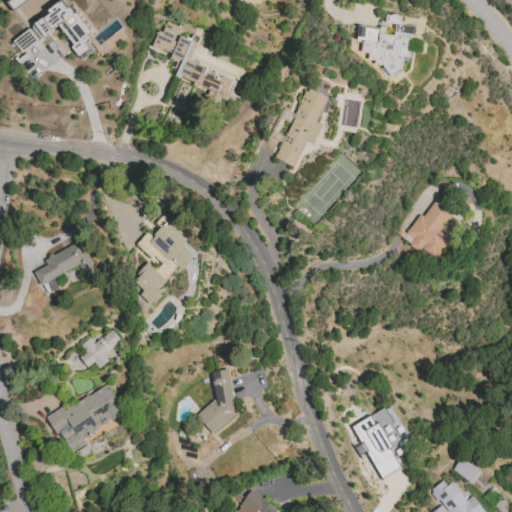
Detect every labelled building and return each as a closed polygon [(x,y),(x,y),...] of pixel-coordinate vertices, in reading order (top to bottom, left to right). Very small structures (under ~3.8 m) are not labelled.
[(8,0),(13,8),(29,1),(28,0),(8,0)] [(22,53),(58,27),(81,59),(93,50),(84,38),(91,32),(75,11),(72,13),(64,2),(12,40),(22,53)] [(357,25),(356,40),(362,41),(361,50),(369,51),(368,60),(386,62),(385,71),(401,72),(402,57),(408,57),(410,34),(415,35),(416,26),(401,25),(402,16),(385,14),(384,28),(357,25)] [(229,97),(237,75),(213,67),(214,65),(192,57),(197,42),(179,35),(181,28),(166,22),(162,32),(157,30),(151,47),(172,54),(169,60),(178,63),(163,104),(181,110),(190,86),(180,82),(181,80),(229,97)] [(327,97),(306,88),(276,159),(294,167),(306,140),(314,144),(322,124),(316,122),(327,97)] [(454,237),(442,229),(455,211),(436,198),(423,217),(419,214),(405,234),(413,239),(409,246),(418,252),(420,248),(438,261),(454,237)] [(150,305),(157,301),(161,295),(158,291),(176,266),(183,271),(192,259),(176,227),(163,217),(156,221),(159,228),(152,237),(146,232),(135,246),(146,254),(149,260),(153,262),(142,268),(132,282),(143,290),(139,296),(150,305)] [(95,273),(79,241),(44,259),(47,265),(34,272),(40,285),(79,265),(86,278),(95,273)] [(88,368),(94,362),(99,368),(108,361),(102,354),(120,341),(112,330),(94,343),(90,338),(80,345),(86,353),(80,357),(88,368)] [(229,369),(211,372),(216,405),(202,407),(205,427),(237,422),(229,369)] [(47,416),(71,454),(88,443),(85,437),(125,412),(107,384),(64,410),(62,407),(47,416)] [(352,425),(361,444),(355,448),(359,456),(368,452),(381,478),(401,468),(396,458),(408,452),(404,445),(410,442),(392,405),(352,425)] [(452,470),(472,484),(481,471),(461,458),(452,470)] [(484,511),(472,496),(466,501),(449,478),(431,492),(441,505),(431,511),(484,511)] [(275,511),(278,509),(250,490),(235,511),(275,511)]
